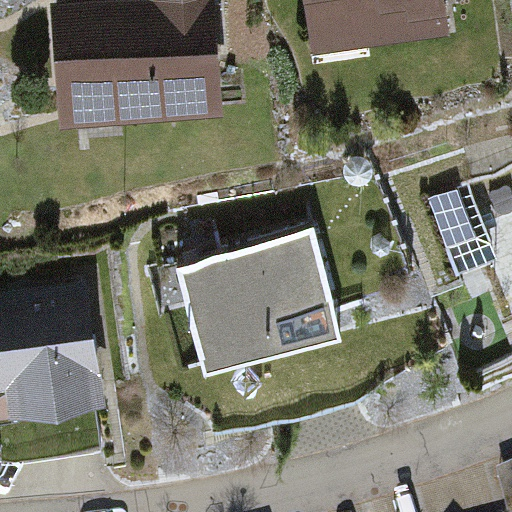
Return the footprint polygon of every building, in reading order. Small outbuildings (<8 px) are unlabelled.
[(76,45),(80,94),(121,92),(122,102),(199,96),(196,54),(211,52),(207,0),(160,0),(161,6),(112,9),(111,1),(60,5),(63,46),(76,45)] [(300,0),(308,60),(444,43),(439,0),(300,0)] [(76,45),(63,46),(70,114),(122,110),(122,102),(121,92),(80,94),(76,45)] [(468,180),(456,185),(462,199),(436,209),(453,253),(491,238),(468,180)] [(456,185),(430,195),(436,209),(462,199),(456,185)] [(314,221),(178,256),(200,343),(337,308),(314,221)] [(80,283),(0,294),(0,373),(13,372),(17,403),(96,392),(80,283)] [(13,372),(0,373),(0,420),(19,418),(17,403),(13,372)] [(511,511),(511,464),(496,471),(506,511),(511,511)]
